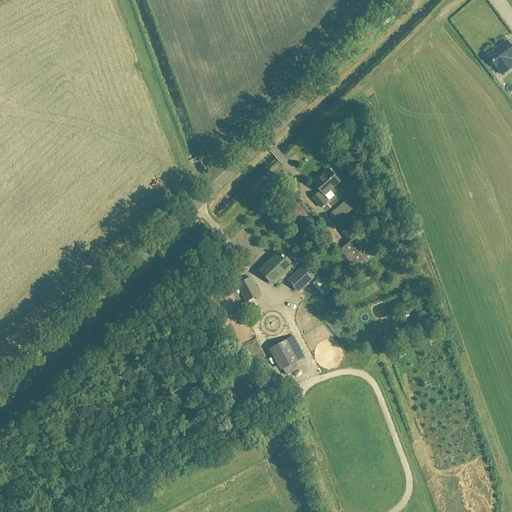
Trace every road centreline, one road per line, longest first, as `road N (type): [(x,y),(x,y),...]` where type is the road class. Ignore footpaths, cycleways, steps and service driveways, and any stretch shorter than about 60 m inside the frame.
road 1 (track): [(459,0),(0,441)]
road 2 (unclassified): [(0,394),(408,0)]
